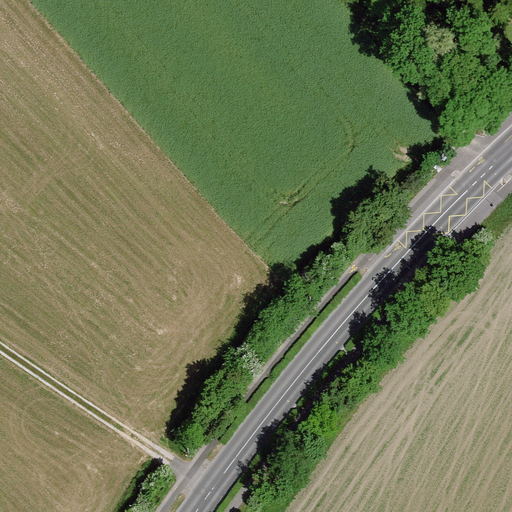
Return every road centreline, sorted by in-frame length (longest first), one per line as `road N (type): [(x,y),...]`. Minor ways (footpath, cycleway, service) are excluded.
road 1 (secondary): [(196,511),(329,340),(511,150)]
road 2 (track): [(210,491),(0,347)]
road 3 (track): [(486,172),(353,0)]
